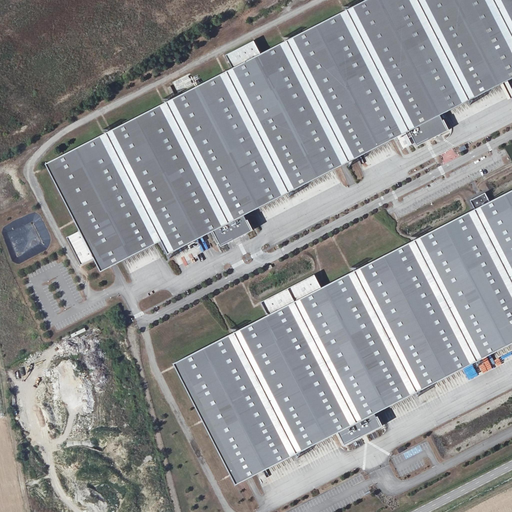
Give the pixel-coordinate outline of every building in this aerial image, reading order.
[(239,63),(56,157),(90,223),(77,230),(91,257),(103,250),(111,263),(170,233),(176,246),(221,224),(228,238),(259,222),(252,208),(401,131),(407,143),(416,138),(413,133),(417,131),(421,139),(432,133),(433,134),(453,124),(447,115),(448,114),(444,109),(511,74),(511,0),(361,0),(266,49),(259,36),(232,50),(239,63)] [(264,315),(168,364),(230,485),(331,434),(337,445),(374,427),(368,414),(421,387),(511,340),(511,188),(483,204),(478,194),(463,202),(468,212),(315,290),(308,276),(257,302),(264,315)] [(38,211),(4,225),(18,259),(33,253),(34,255),(49,248),(46,241),(49,239),(38,211)] [(192,261),(187,262),(185,258),(182,259),(185,267),(189,265),(189,264),(195,261),(193,254),(190,256),(192,261)] [(462,370),(459,372),(467,388),(470,387),(462,370)] [(422,397),(428,411),(436,407),(430,394),(422,397)] [(332,437),(328,439),(335,451),(338,449),(332,437)] [(410,457),(418,454),(415,447),(407,451),(410,457)] [(304,465),(309,473),(313,471),(308,463),(304,465)]
